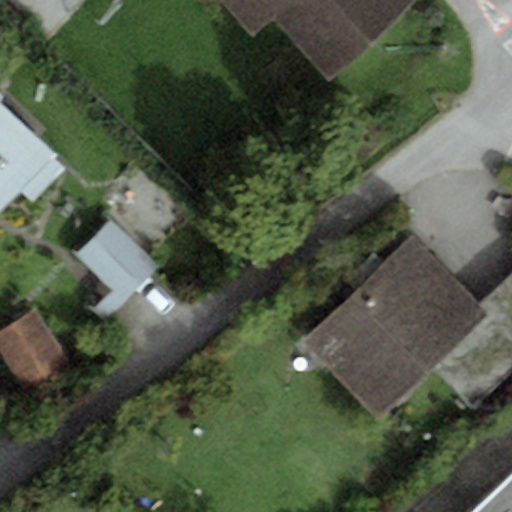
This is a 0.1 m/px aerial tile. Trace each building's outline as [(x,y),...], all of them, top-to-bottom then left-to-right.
[(407,0),(226,0),(251,27),(272,7),(329,70),(407,0)] [(0,100),(0,209),(54,154),(0,100)] [(80,254),(120,303),(159,270),(118,222),(80,254)] [(485,321),(408,241),(305,340),(382,420),(485,321)] [(511,279),(488,303),(511,327),(511,279)] [(42,310),(0,330),(0,344),(22,391),(70,368),(42,310)] [(511,511),(511,485),(480,511),(511,511)]
